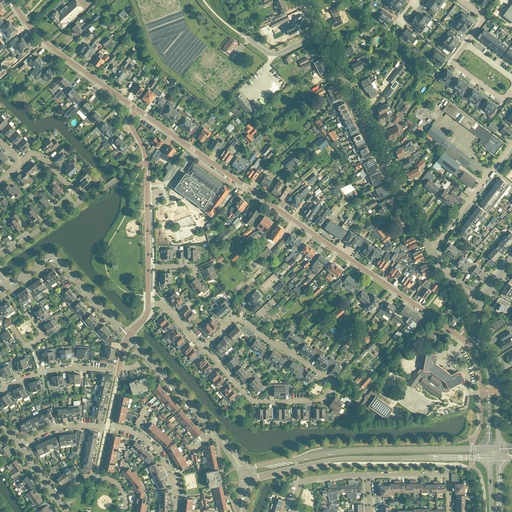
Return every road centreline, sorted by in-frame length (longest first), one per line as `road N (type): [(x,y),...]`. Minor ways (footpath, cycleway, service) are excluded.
road 1 (residential): [(476,338),(463,340),(136,109)]
road 2 (residential): [(430,246),(305,0)]
road 3 (tertiary): [(489,448),(355,450),(248,468)]
road 4 (tertiary): [(249,477),(332,459),(489,457)]
road 5 (residential): [(175,511),(162,457),(119,426),(59,427),(20,446)]
road 6 (residential): [(0,256),(82,200),(39,154),(17,162)]
road 7 (residential): [(136,109),(42,40),(9,0)]
road 8 (tertiary): [(128,336),(59,259),(5,287)]
road 9 (residential): [(333,383),(319,400),(253,402),(204,349)]
road 10 (residential): [(333,383),(238,319),(204,349)]
road 11 (tertiary): [(218,434),(128,336)]
road 12 (residential): [(430,246),(511,145)]
